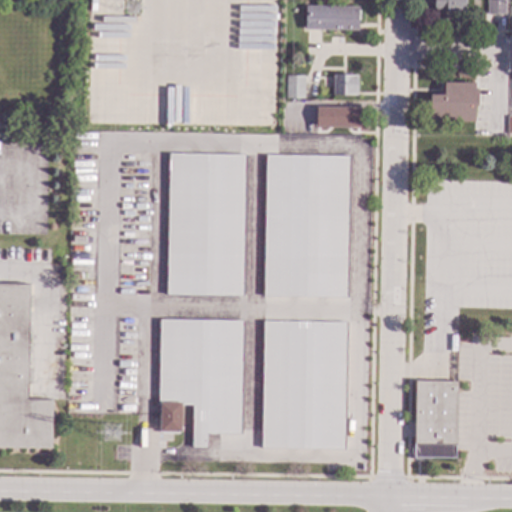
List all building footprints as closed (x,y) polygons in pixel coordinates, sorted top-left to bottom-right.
[(463,0),(463,12),(433,11),(433,0),(463,0)] [(504,0),(504,13),(486,13),(486,0),(504,0)] [(357,31),(304,30),(304,7),(357,7),(357,31)] [(356,96),(332,95),(332,75),(356,75),(356,96)] [(303,99),(284,99),(284,76),(303,76),(303,99)] [(474,89),(477,89),(477,107),(474,107),(474,123),(429,122),(429,95),(443,95),(443,83),(474,83),(474,89)] [(359,128),(314,127),(315,108),(359,108),(359,128)] [(242,297),(165,295),(167,154),(244,155),(242,297)] [(346,298),(262,297),(264,156),(349,157),(346,298)] [(26,400),(51,401),(50,450),(0,449),(0,284),(28,285),(26,400)] [(240,435),(205,434),(205,448),(191,448),(191,406),(180,406),(180,432),(158,432),(159,406),(157,406),(158,320),(242,321),(240,435)] [(344,450),(260,449),(262,322),(346,323),(344,450)] [(455,459),(412,459),(413,381),(456,382),(455,459)] [(509,434),(505,434),(504,442),(469,442),(470,392),(484,392),(484,387),(510,388),(509,434)]
